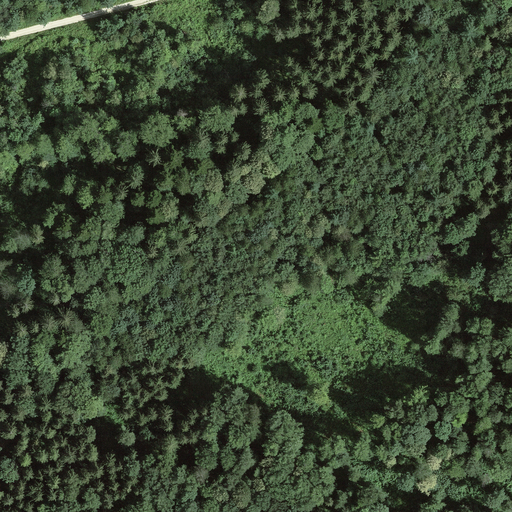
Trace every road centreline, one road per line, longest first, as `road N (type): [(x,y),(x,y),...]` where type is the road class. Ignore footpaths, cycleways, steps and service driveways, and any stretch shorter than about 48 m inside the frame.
road 1 (track): [(423,0),(362,100),(159,264),(22,410),(0,448)]
road 2 (track): [(153,0),(0,39)]
